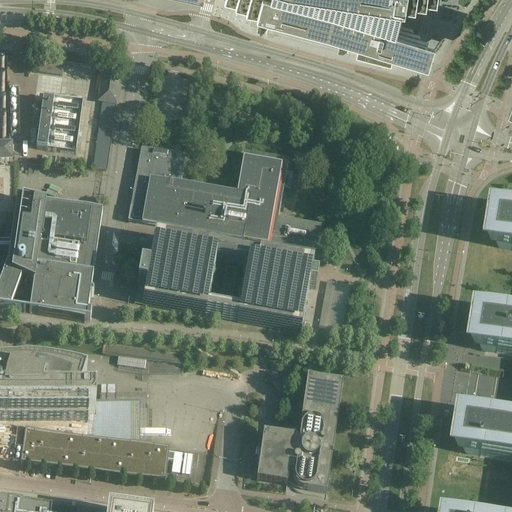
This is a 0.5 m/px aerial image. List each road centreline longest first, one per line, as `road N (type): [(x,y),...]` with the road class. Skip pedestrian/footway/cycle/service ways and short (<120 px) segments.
road 1 (tertiary): [(448,137),(423,227),(382,511)]
road 2 (tertiary): [(402,511),(467,145)]
road 3 (tertiary): [(454,120),(347,74),(140,15)]
road 4 (tertiary): [(140,33),(310,80),(448,137)]
road 5 (residential): [(220,511),(0,481)]
road 6 (residential): [(114,237),(141,49)]
road 7 (tertiary): [(0,11),(55,13),(140,33)]
road 8 (residential): [(0,32),(141,49)]
road 9 (tertiary): [(511,0),(454,120)]
